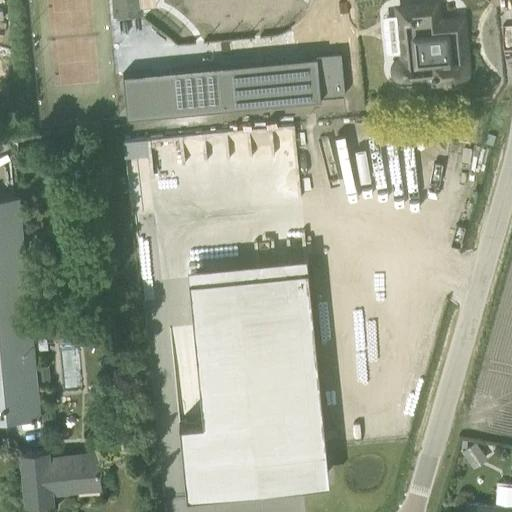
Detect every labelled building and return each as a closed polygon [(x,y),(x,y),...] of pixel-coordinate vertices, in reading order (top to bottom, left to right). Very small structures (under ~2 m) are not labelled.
[(144,13),(142,0),(112,0),(114,15),(144,13)] [(468,38),(459,39),(457,20),(437,21),(437,16),(436,16),(435,6),(436,6),(436,4),(404,6),(409,55),(397,56),(395,58),(393,60),(391,62),(390,66),(390,69),(390,72),(391,75),(393,78),(394,80),(396,81),(398,83),(400,83),(424,81),(425,90),(457,87),(461,86),(463,85),(465,83),(468,81),(469,78),(470,75),(471,72),(471,68),(468,38)] [(344,93),(340,53),(123,71),(127,113),(344,93)] [(16,196),(0,197),(0,416),(40,413),(28,308),(16,196)] [(186,495),(259,488),(258,484),(325,477),(322,449),(326,449),(308,266),(189,278),(193,325),(203,419),(179,422),(186,495)] [(487,457),(476,440),(460,449),(471,467),(487,457)] [(51,485),(61,484),(61,486),(77,484),(78,488),(99,486),(100,486),(95,454),(49,459),(48,449),(22,452),(26,502),(52,500),(51,485)] [(511,511),(511,506),(465,502),(464,511),(511,511)]
